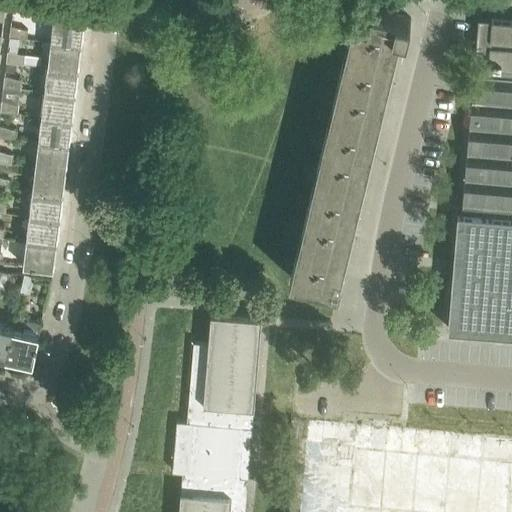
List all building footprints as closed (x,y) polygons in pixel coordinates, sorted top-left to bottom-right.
[(353,18),(322,145),(290,276),(339,288),(400,31),(407,33),(411,17),(371,7),(368,22),(353,18)] [(84,19),(54,15),(51,40),(81,43),(84,19)] [(458,203),(454,259),(448,327),(511,332),(511,19),(478,17),(474,63),(478,63),(478,72),(474,72),(462,203),(458,203)] [(27,38),(28,28),(25,28),(11,24),(9,36),(20,37),(27,38)] [(9,36),(8,44),(19,46),(20,37),(9,36)] [(42,53),(41,64),(48,65),(78,68),(81,43),(51,40),(49,54),(42,53)] [(6,61),(17,62),(24,63),(25,54),(22,54),(8,50),(6,61)] [(16,71),(17,62),(6,61),(5,70),(16,71)] [(78,68),(48,65),(44,89),(75,93),(78,68)] [(5,73),(4,84),(21,87),(22,77),(19,78),(5,73)] [(4,84),(2,98),(0,109),(18,111),(19,103),(21,87),(4,84)] [(75,93),(44,89),(41,114),(72,118),(75,93)] [(72,118),(41,114),(38,139),(69,143),(72,118)] [(13,128),(0,124),(0,135),(15,137),(16,128),(13,128)] [(35,164),(66,168),(69,143),(38,139),(35,164)] [(10,153),(0,150),(0,160),(11,162),(13,153),(10,153)] [(62,193),(66,168),(35,164),(32,189),(62,193)] [(7,177),(0,174),(0,184),(9,186),(10,177),(7,177)] [(29,214),(59,218),(62,193),(32,189),(29,214)] [(56,242),(59,218),(29,214),(26,239),(56,242)] [(56,242),(26,239),(22,264),(53,268),(56,242)] [(3,287),(9,273),(0,270),(0,288),(3,289),(3,287)] [(30,289),(35,275),(25,273),(21,290),(30,291),(30,289)] [(183,470),(179,511),(245,511),(262,316),(211,312),(208,342),(194,340),(187,420),(177,419),(172,469),(183,470)] [(12,326),(5,355),(33,361),(42,321),(28,318),(25,319),(23,317),(14,315),(12,326)] [(0,353),(5,355),(12,326),(0,323),(0,353)] [(307,414),(300,511),(511,511),(511,433),(407,427),(407,421),(307,414)]
